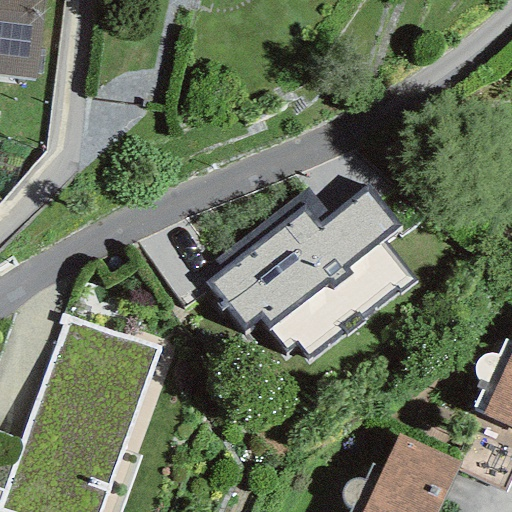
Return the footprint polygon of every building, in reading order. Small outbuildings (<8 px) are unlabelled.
[(45,0),(0,0),(0,77),(38,81),(45,0)] [(340,191),(212,283),(280,377),(407,285),(340,191)] [(95,511),(151,346),(61,316),(0,500),(0,503),(26,511),(95,511)] [(511,325),(472,415),(511,432),(511,325)] [(428,511),(449,459),(384,433),(353,511),(428,511)]
